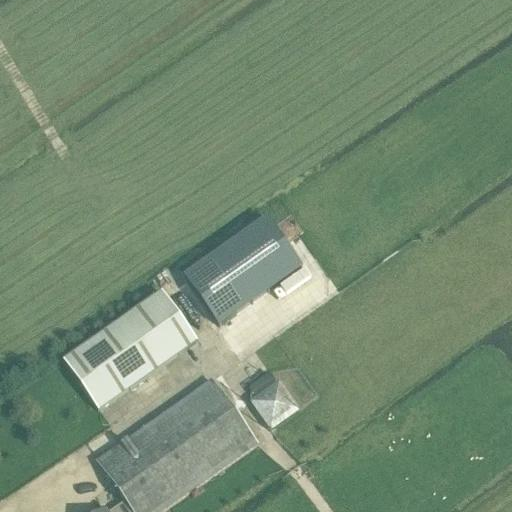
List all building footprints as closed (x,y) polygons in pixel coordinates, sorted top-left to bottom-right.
[(266,221),(184,279),(219,329),(302,271),(266,221)] [(98,415),(104,411),(197,345),(162,295),(62,365),(98,415)] [(275,384),(269,376),(248,391),(254,399),(275,384)] [(167,511),(257,448),(211,383),(97,465),(125,504),(113,511),(167,511)] [(270,434),(297,415),(278,386),(250,405),(270,434)]
